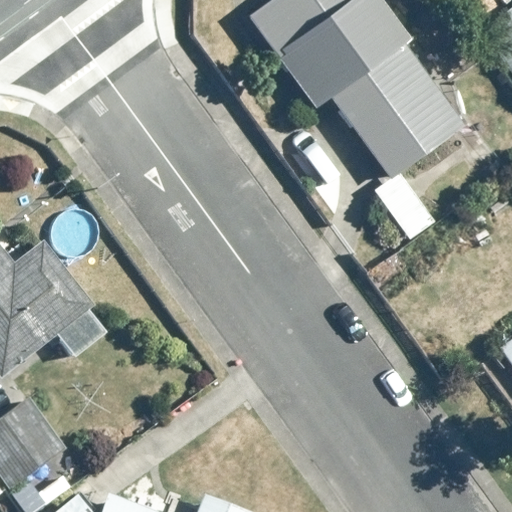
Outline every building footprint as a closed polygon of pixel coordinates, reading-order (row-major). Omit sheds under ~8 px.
[(270,0),(249,15),(317,108),(332,97),(391,178),(462,126),(404,46),(415,38),(387,0),(270,0)] [(511,0),(472,27),(511,86),(511,0)] [(0,243),(0,378),(1,379),(97,304),(46,239),(15,263),(0,243)] [(511,336),(500,345),(511,361),(511,336)] [(55,448),(17,394),(0,406),(0,476),(5,484),(55,448)] [(57,463),(5,495),(15,511),(35,511),(73,489),(57,463)] [(197,511),(160,511),(108,491),(100,511),(251,511),(205,493),(197,511)]
